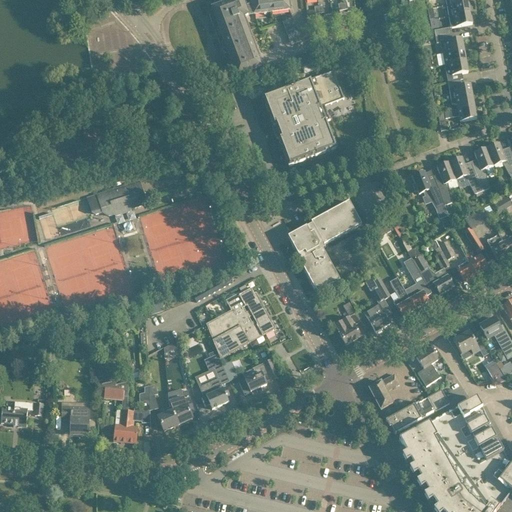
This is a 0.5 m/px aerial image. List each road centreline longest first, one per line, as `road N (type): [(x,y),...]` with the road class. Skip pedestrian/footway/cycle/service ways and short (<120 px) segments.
road 1 (residential): [(254,227),(510,125),(489,0)]
road 2 (tertiary): [(338,381),(190,463),(114,477),(0,469)]
road 3 (residential): [(254,227),(169,72),(132,22)]
road 4 (tertiary): [(338,381),(511,282)]
road 5 (residential): [(338,381),(254,227)]
road 6 (residential): [(408,511),(338,381)]
